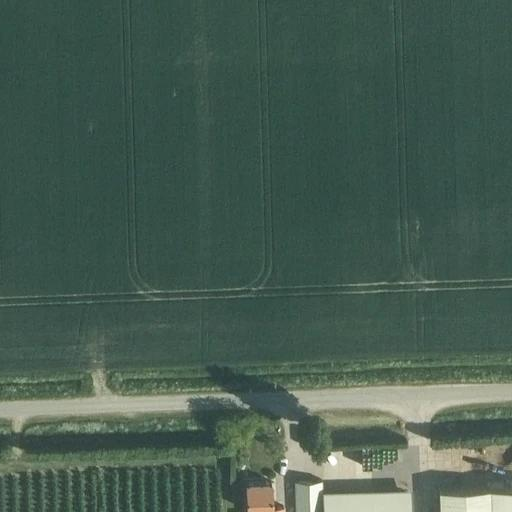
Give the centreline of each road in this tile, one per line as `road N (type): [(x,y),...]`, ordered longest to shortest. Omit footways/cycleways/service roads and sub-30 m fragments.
road 1 (unclassified): [(511,392),(0,410)]
road 2 (unknown): [(288,400),(292,445),(302,458),(379,472),(429,457),(439,395)]
